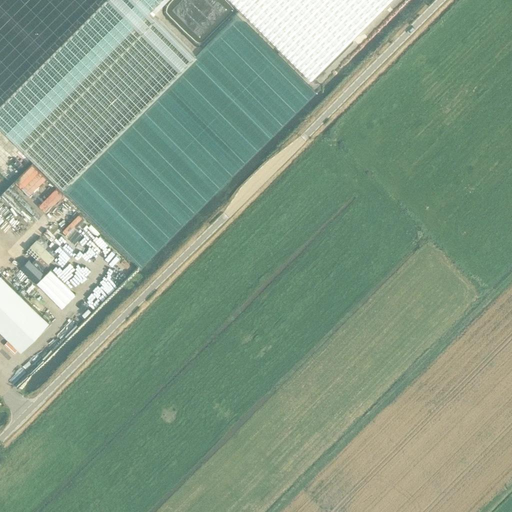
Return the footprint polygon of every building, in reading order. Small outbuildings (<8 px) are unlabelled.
[(161,0),(105,0),(0,105),(0,127),(62,189),(195,56),(150,11),(161,0)] [(230,0),(311,80),(390,0),(230,0)] [(28,259),(21,266),(36,281),(44,273),(29,259),(28,259)] [(51,269),(37,282),(62,307),(76,293),(51,269)] [(1,273),(0,274),(0,330),(21,351),(50,321),(1,273)]
